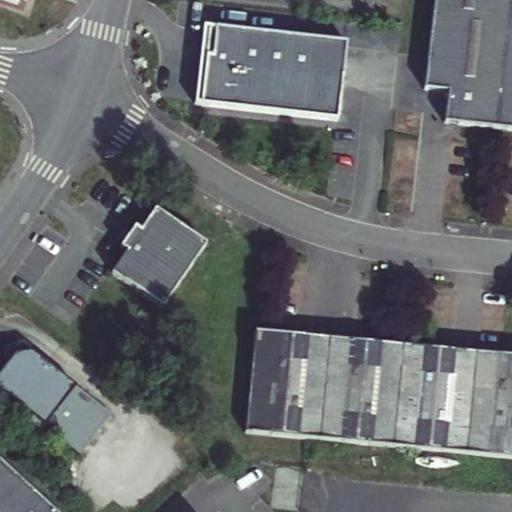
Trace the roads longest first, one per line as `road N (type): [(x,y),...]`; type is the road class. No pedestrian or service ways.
road 1 (residential): [(79,100),(312,227),(423,252),(511,261)]
road 2 (residential): [(0,240),(79,100)]
